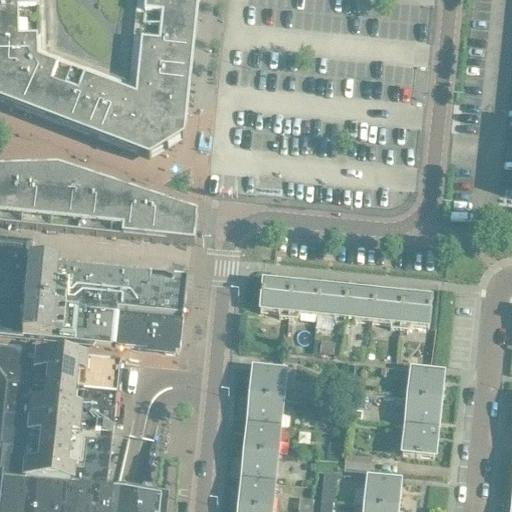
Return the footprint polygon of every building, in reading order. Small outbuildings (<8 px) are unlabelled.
[(0,0),(0,108),(148,165),(184,143),(198,4),(198,0),(0,0)] [(511,146),(511,129),(495,130),(495,147),(511,146)] [(0,225),(80,234),(193,246),(196,215),(56,168),(0,169),(0,225)] [(179,352),(186,277),(30,261),(32,241),(18,240),(17,243),(0,241),(0,336),(18,338),(18,340),(36,342),(36,338),(42,338),(42,339),(65,341),(66,344),(71,345),(73,342),(82,343),(84,346),(88,346),(91,344),(118,346),(120,346),(149,349),(149,345),(158,346),(164,354),(173,355),(174,352),(179,352)] [(278,319),(287,320),(290,288),(283,287),(283,285),(272,284),(272,286),(262,285),(261,294),(260,298),(261,298),(259,313),(278,315),(278,319)] [(298,289),(290,288),(287,320),(297,321),(297,317),(315,319),(318,291),(309,290),(310,288),(298,287),(298,289)] [(328,292),(318,291),(315,319),(334,321),(334,325),(343,326),(346,294),(338,293),(339,291),(328,290),(328,292)] [(346,294),(343,326),(352,327),(353,322),(371,324),(374,296),(365,296),(365,294),(354,293),(354,295),(346,294)] [(383,297),(374,296),(371,324),(390,326),(389,330),(399,331),(402,299),(395,299),(395,297),(384,296),(383,297)] [(410,300),(402,299),(399,331),(408,332),(409,328),(428,330),(429,314),(430,314),(430,311),(431,302),(421,301),(421,299),(410,298),(410,300)] [(334,344),(321,343),(319,355),(332,356),(334,344)] [(5,417),(3,418),(1,451),(6,457),(4,481),(0,483),(0,511),(158,511),(160,495),(161,490),(160,490),(159,496),(141,493),(141,494),(126,493),(115,492),(116,490),(106,489),(119,362),(36,353),(36,352),(5,349),(5,347),(0,346),(0,374),(7,383),(4,415),(5,417)] [(421,366),(422,358),(410,357),(409,365),(421,366)] [(253,370),(251,399),(283,402),(285,380),(287,380),(288,375),(285,375),(285,373),(253,370)] [(407,400),(439,403),(442,375),(410,372),(410,373),(407,372),(407,378),(409,378),(407,400)] [(355,379),(352,394),(362,396),(365,381),(355,379)] [(248,427),(282,430),(283,424),(280,424),(283,402),(251,399),(248,427)] [(402,422),(402,428),(436,431),(439,403),(407,400),(405,422),(402,422)] [(282,430),(248,427),(245,454),(277,458),(279,436),(282,436),(282,430)] [(436,431),(402,428),(401,434),(404,434),(401,456),(415,458),(420,459),(420,458),(433,460),(436,431)] [(326,461),(338,463),(339,449),(327,448),(326,461)] [(277,458),(245,454),(242,482),(277,486),(277,480),(275,479),(277,458)] [(345,456),(344,470),(368,473),(370,458),(345,456)] [(398,488),(399,483),(398,483),(367,480),(367,481),(364,481),(363,486),(366,486),(364,508),(396,511),(398,489),(399,489),(399,488),(398,488)] [(277,486),(242,482),(239,510),(262,511),(271,511),(273,491),(276,492),(277,486)] [(333,504),(335,487),(321,486),(320,503),(333,504)] [(311,511),(313,501),(298,500),(297,511),(311,511)]
